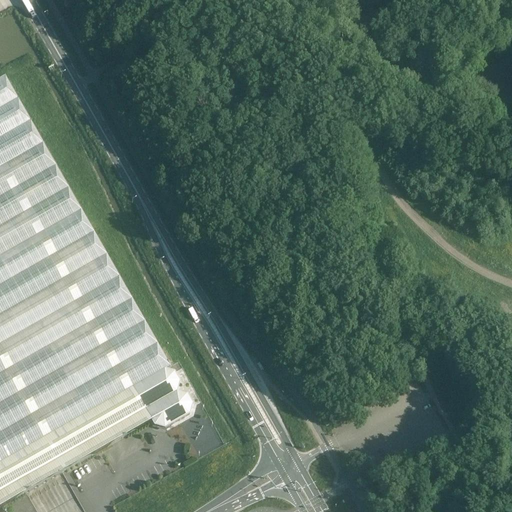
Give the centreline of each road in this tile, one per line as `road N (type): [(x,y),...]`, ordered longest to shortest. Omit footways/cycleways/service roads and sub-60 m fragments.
road 1 (unknown): [(293,0),(396,198),(432,237),(511,280)]
road 2 (primary): [(298,464),(150,219)]
road 3 (primary): [(150,219),(184,300),(277,465)]
road 4 (primary): [(150,219),(27,0)]
